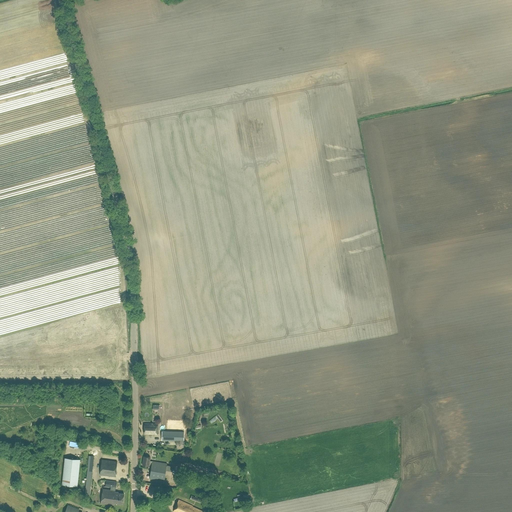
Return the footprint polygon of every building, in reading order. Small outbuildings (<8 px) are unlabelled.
[(159,424),(145,423),(145,425),(144,434),(158,434),(159,424)] [(162,431),(162,440),(180,441),(180,432),(162,431)] [(89,456),(86,495),(91,495),(94,456),(89,456)] [(150,457),(144,456),(142,465),(149,466),(151,467),(149,478),(164,481),(167,464),(152,461),(152,462),(150,461),(150,457)] [(80,459),(64,457),(61,485),(77,486),(80,459)] [(102,459),(100,475),(116,477),(118,461),(102,459)] [(116,482),(106,480),(106,486),(111,486),(110,490),(103,489),(101,503),(113,505),(114,504),(117,504),(117,503),(120,504),(123,504),(124,493),(120,493),(119,493),(119,492),(115,492),(116,482)] [(205,500),(192,496),(190,499),(203,504),(205,500)] [(192,506),(179,500),(173,511),(174,511),(203,511),(192,507),(192,506)]
